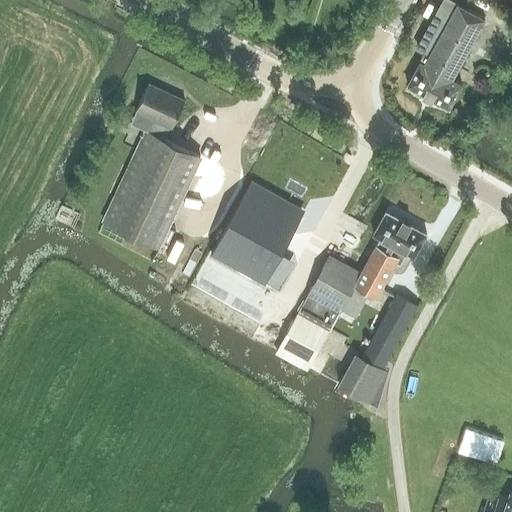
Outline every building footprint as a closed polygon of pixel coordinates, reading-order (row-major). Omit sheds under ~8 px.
[(444,0),(418,47),(426,52),(408,84),(424,93),(424,95),(432,100),(433,98),(450,107),(463,84),(453,78),(486,18),(453,0),(444,0)] [(172,127),(185,100),(148,83),(136,110),(154,119),(148,131),(146,130),(103,221),(158,247),(201,156),(164,139),(170,126),(172,127)] [(249,184),(212,251),(280,289),(283,283),(280,282),(289,265),(278,259),(303,215),(249,184)] [(179,206),(196,214),(205,196),(188,188),(179,206)] [(374,234),(381,238),(402,250),(414,256),(427,233),(386,211),(374,234)] [(361,273),(329,255),(276,352),(339,386),(349,367),(318,350),(329,330),(339,312),(340,312),(354,285),(376,297),(402,250),(381,238),(361,273)] [(361,356),(384,368),(386,364),(385,364),(418,305),(397,293),(361,356)] [(357,354),(349,367),(339,386),(370,403),(388,370),(384,368),(361,356),(357,354)] [(491,491),(484,511),(511,511),(511,491),(510,491),(508,497),(491,491)]
